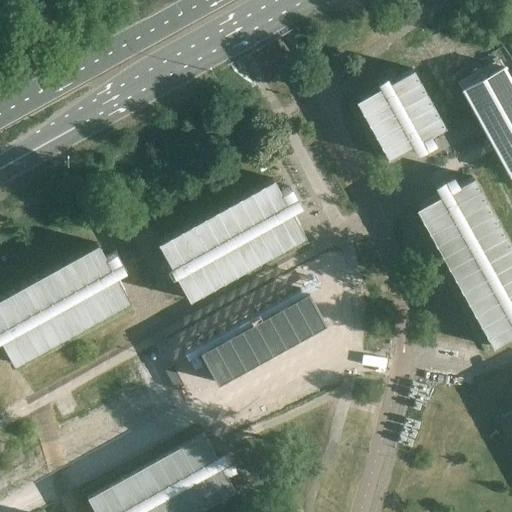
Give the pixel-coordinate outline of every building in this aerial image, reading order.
[(446,125),(414,66),(398,75),(393,67),(385,72),(387,76),(382,78),(378,81),(380,85),(356,98),(389,156),(412,143),(415,148),(418,154),(428,148),(438,143),(437,142),(432,133),(446,125)] [(511,243),(474,175),(459,183),(454,173),(445,178),(435,183),(437,188),(440,193),(416,206),(493,345),(511,334),(511,243)] [(305,235),(307,234),(305,230),(301,224),(302,223),(294,210),(298,208),(302,205),(303,205),(303,204),(298,196),(298,195),(295,190),(293,186),(292,186),(291,186),(289,188),(283,191),(282,191),(276,178),(275,176),(273,177),(273,178),(264,183),(264,182),(261,184),(253,189),(252,189),(250,190),(242,195),(241,195),(238,196),(238,197),(230,202),(229,201),(227,202),(228,203),(219,208),(219,207),(215,209),(215,210),(206,214),(203,215),(204,216),(195,221),(195,220),(191,222),(191,223),(183,228),(183,227),(181,228),(181,229),(172,233),(169,235),(165,237),(161,240),(161,239),(158,241),(159,242),(160,242),(168,257),(159,262),(164,271),(167,269),(170,273),(171,276),(172,277),(173,277),(177,274),(184,286),(188,295),(191,299),(192,298),(192,297),(201,292),(201,293),(205,291),(204,290),(213,286),(215,285),(215,284),(224,279),(224,280),(227,279),(227,278),(236,273),(236,274),(238,273),(238,272),(247,267),(247,268),(251,266),(250,265),(259,260),(260,261),(262,259),(262,258),(270,254),(270,255),(274,253),(274,252),(282,247),(283,248),(285,247),(284,246),(293,241),(293,242),(296,240),(296,239),(305,234),(305,235)] [(130,300),(131,299),(129,294),(126,288),(127,288),(119,274),(123,272),(127,270),(128,270),(127,269),(123,261),(122,260),(120,255),(117,251),(117,250),(116,251),(113,252),(108,255),(107,256),(100,243),(99,241),(97,242),(98,242),(89,247),(88,247),(85,248),(85,249),(77,254),(77,253),(75,254),(75,255),(66,260),(66,259),(63,261),(54,266),(52,267),(43,272),(39,274),(40,274),(31,279),(30,279),(28,280),(20,285),(16,287),(8,292),(7,292),(6,293),(0,296),(0,339),(2,339),(8,351),(13,359),(15,363),(17,362),(26,357),(29,356),(29,355),(38,350),(38,351),(40,350),(39,349),(48,344),(49,345),(52,343),(52,342),(60,338),(61,338),(63,337),(63,336),(71,331),(72,332),(76,330),(75,329),(84,324),(84,325),(87,324),(86,323),(95,318),(95,319),(99,317),(98,316),(107,311),(107,312),(109,311),(109,310),(117,306),(118,307),(121,305),(121,304),(129,299),(130,300)] [(307,290),(198,350),(216,382),(208,387),(219,406),(228,401),(217,382),(325,323),(307,290)] [(173,364),(164,369),(175,390),(184,385),(173,364)] [(193,511),(237,488),(228,473),(238,468),(233,459),(227,449),(222,452),(218,454),(204,430),(88,495),(97,511),(193,511)]
